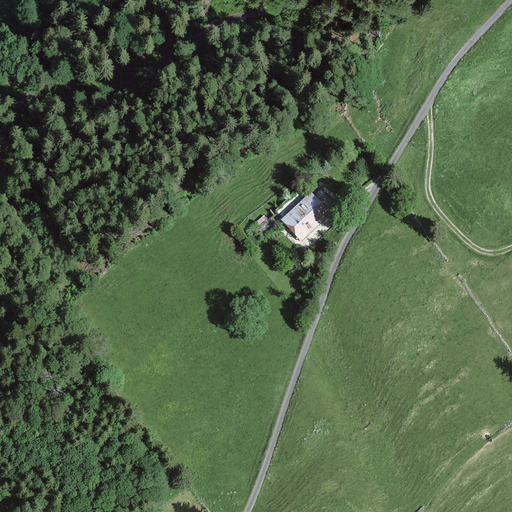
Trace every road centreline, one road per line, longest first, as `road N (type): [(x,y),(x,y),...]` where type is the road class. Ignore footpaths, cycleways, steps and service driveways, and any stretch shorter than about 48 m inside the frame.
road 1 (track): [(247,511),(341,250),(453,65),(511,1)]
road 2 (track): [(303,0),(208,28),(91,97),(0,96)]
road 3 (track): [(511,248),(470,247),(433,204),(428,104)]
